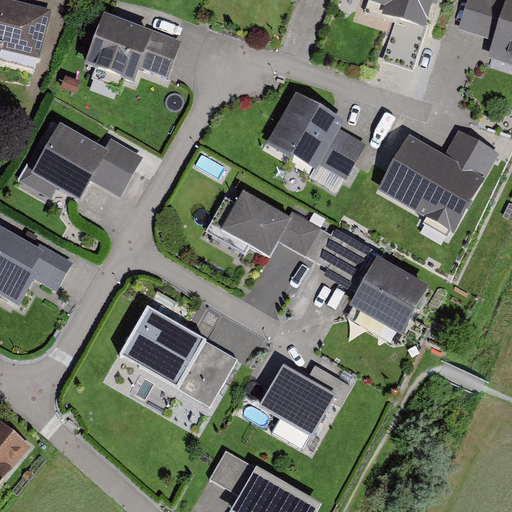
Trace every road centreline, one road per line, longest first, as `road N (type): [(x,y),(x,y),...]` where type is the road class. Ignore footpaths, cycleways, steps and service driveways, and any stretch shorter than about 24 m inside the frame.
road 1 (residential): [(426,112),(277,64),(234,71),(202,110),(127,246)]
road 2 (residential): [(302,347),(127,246)]
road 3 (residential): [(127,246),(65,357),(27,401)]
road 4 (residential): [(147,511),(27,401)]
